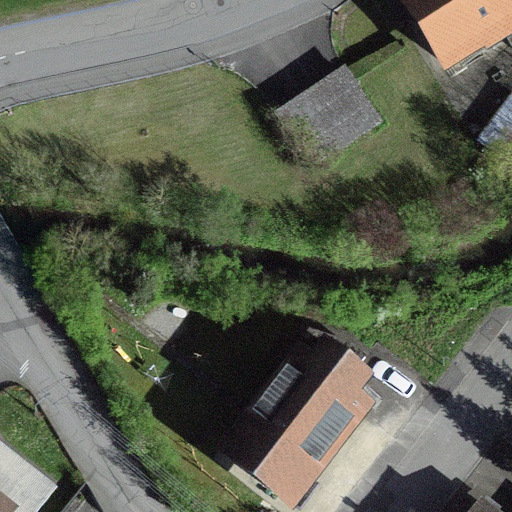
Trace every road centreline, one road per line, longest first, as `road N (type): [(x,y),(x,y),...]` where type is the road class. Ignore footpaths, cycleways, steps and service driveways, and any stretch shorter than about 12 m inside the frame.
road 1 (residential): [(0,277),(120,493),(142,511)]
road 2 (residential): [(238,0),(0,63)]
road 3 (residential): [(511,360),(388,511)]
